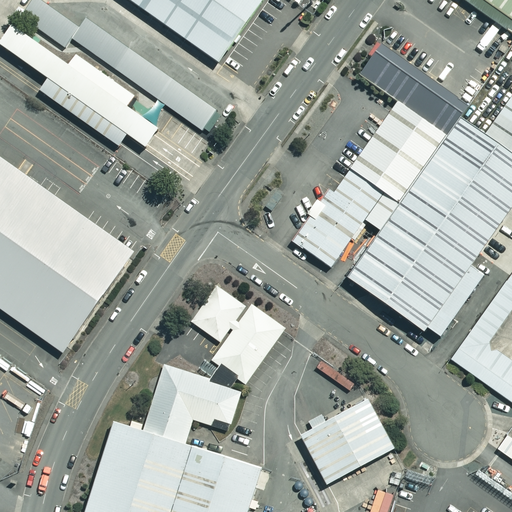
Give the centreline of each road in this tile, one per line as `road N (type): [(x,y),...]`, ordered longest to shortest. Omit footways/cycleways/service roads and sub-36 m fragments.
road 1 (tertiary): [(41,511),(81,400),(202,219)]
road 2 (unclassified): [(448,430),(439,400),(418,373),(202,219)]
road 3 (tertiary): [(202,219),(361,0)]
